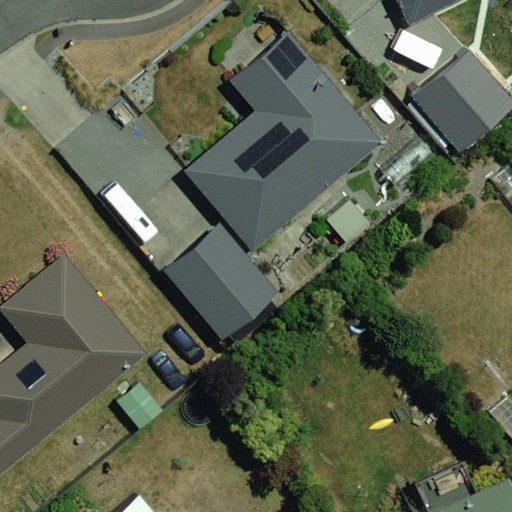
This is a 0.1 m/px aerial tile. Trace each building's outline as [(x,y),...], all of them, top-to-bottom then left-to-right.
[(395,0),(409,27),(461,0),(395,0)] [(255,111),(184,170),(253,255),(386,145),(291,31),(230,81),(255,111)] [(511,100),(469,49),(413,96),(460,153),(511,109),(511,100)] [(223,227),(216,234),(167,274),(221,338),(277,292),(223,227)] [(0,478),(151,354),(68,253),(0,308),(27,342),(0,364),(0,478)] [(511,511),(511,479),(436,511),(511,511)]
